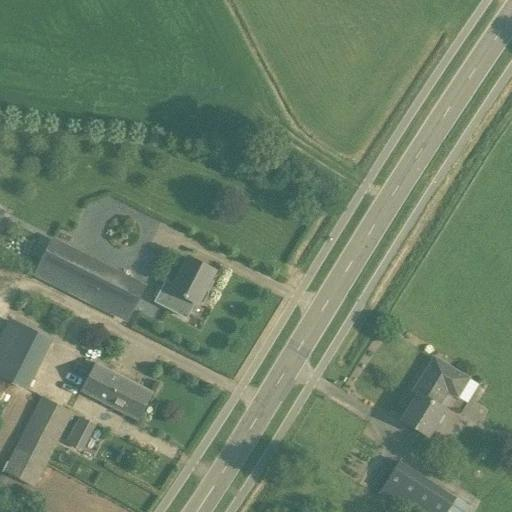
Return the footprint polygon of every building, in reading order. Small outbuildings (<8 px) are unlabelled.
[(39,276),(127,320),(142,289),(55,245),(39,276)] [(207,293),(203,292),(213,272),(188,260),(174,287),(164,282),(153,303),(185,318),(193,303),(196,304),(198,301),(202,303),(207,293)] [(8,319),(0,335),(0,377),(26,391),(51,341),(8,319)] [(437,407),(447,392),(457,398),(468,379),(434,358),(414,391),(418,393),(400,421),(428,438),(444,411),(437,407)] [(138,420),(151,394),(95,365),(81,391),(138,420)] [(3,472),(34,488),(73,413),(41,397),(3,472)] [(83,451),(95,423),(75,415),(64,442),(83,451)] [(398,462),(377,494),(405,511),(465,511),(469,507),(398,462)]
